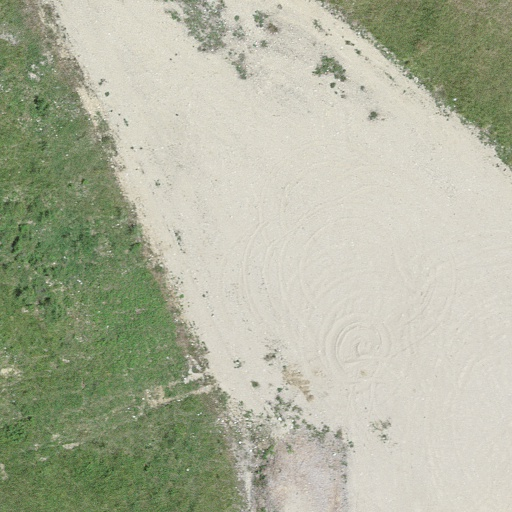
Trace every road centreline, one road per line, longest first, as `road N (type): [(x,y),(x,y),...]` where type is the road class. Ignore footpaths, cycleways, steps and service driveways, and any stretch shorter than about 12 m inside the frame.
road 1 (track): [(68,0),(194,203),(309,511)]
road 2 (track): [(239,0),(396,96),(511,197)]
